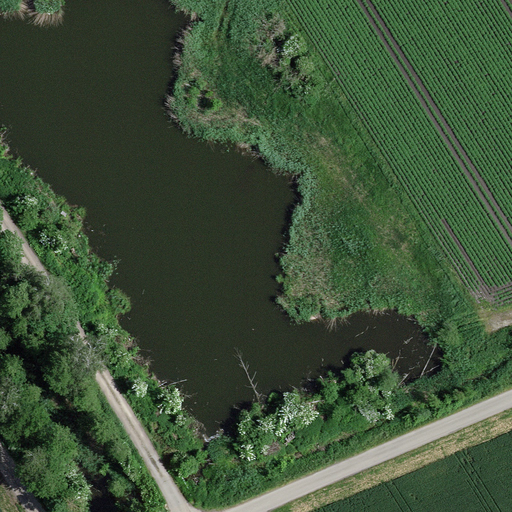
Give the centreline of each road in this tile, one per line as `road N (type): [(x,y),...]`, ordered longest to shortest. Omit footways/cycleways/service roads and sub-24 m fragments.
road 1 (track): [(0,215),(186,511)]
road 2 (unclassified): [(249,511),(511,403)]
